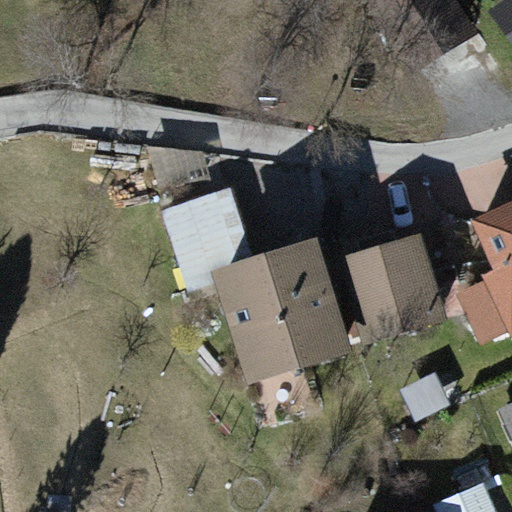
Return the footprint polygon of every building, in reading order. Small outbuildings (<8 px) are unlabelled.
[(500,272),(454,291),(477,347),(511,332),(511,172),(466,192),(500,272)] [(232,180),(154,203),(181,292),(218,281),(249,384),(361,351),(328,237),(254,258),(232,180)] [(423,229),(349,250),(373,338),(447,318),(423,229)] [(511,401),(503,405),(511,425),(511,401)] [(429,511),(497,511),(490,478),(425,492),(429,511)]
